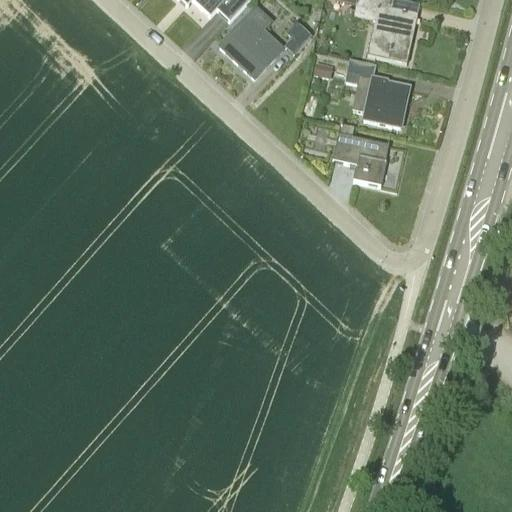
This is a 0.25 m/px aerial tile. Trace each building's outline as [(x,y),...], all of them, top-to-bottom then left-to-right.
[(252,0),(175,0),(179,3),(181,0),(187,0),(210,21),(216,13),(230,25),(252,0)] [(357,0),(335,0),(334,5),(355,10),(357,0)] [(417,19),(391,14),(393,3),(377,0),(357,0),(355,10),(374,14),(371,27),(374,27),(367,60),(406,68),(417,19)] [(254,84),(283,53),(265,35),(272,26),(256,12),(219,51),(254,84)] [(292,44),(283,53),(293,60),(311,41),(295,26),(285,37),(292,44)] [(409,93),(372,85),(375,70),(349,64),(343,88),(357,90),(352,115),(363,117),(362,118),(375,121),(374,127),(400,132),(409,93)] [(313,78),(329,82),(332,71),(316,67),(313,78)] [(388,150),(351,142),(354,131),(341,128),(338,140),(337,139),(332,165),(356,170),(352,185),(380,191),(385,167),(385,166),(388,150)]
